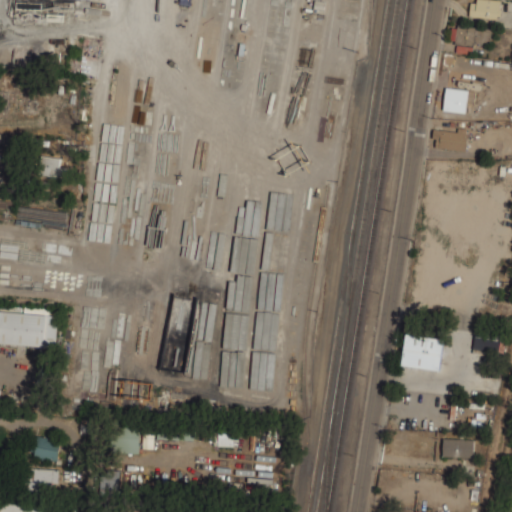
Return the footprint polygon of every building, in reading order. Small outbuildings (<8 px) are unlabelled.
[(470,0),(470,17),(499,19),(500,1),(486,0),(470,0)] [(456,52),(473,54),(474,43),(491,45),(492,30),(453,25),(450,42),(457,43),(456,52)] [(474,101),(475,91),(451,87),(448,111),(465,113),(467,101),(474,101)] [(435,130),(434,149),(466,150),(467,128),(458,128),(458,131),(435,130)] [(65,159),(44,155),(40,172),(62,177),(65,159)] [(0,344),(45,345),(46,312),(0,311),(0,344)] [(443,339),(404,336),(403,367),(441,369),(443,339)] [(499,340),(475,337),(473,352),(497,356),(499,340)] [(199,424),(157,424),(157,439),(199,439),(199,424)] [(140,425),(109,425),(109,452),(140,452),(140,425)] [(233,445),(233,428),(214,428),(214,445),(233,445)] [(143,448),(153,449),(154,434),(143,433),(143,448)] [(33,456),(56,460),(59,439),(36,435),(33,456)] [(474,439),(443,439),(443,456),(473,457),(474,439)] [(57,493),(57,467),(23,467),(23,493),(57,493)] [(112,491),(118,492),(121,471),(102,468),(99,493),(112,495),(112,491)] [(0,511),(43,511),(44,505),(0,501),(0,511)]
